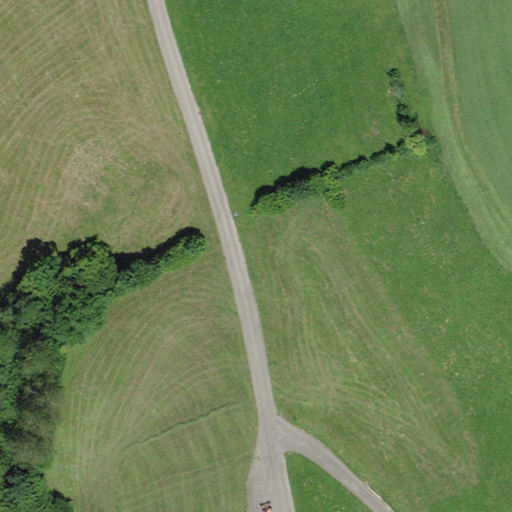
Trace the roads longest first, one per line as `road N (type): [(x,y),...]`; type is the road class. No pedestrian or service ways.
road 1 (unclassified): [(155,0),(222,210),(268,432)]
road 2 (unclassified): [(268,432),(297,440),(343,473),(379,511)]
